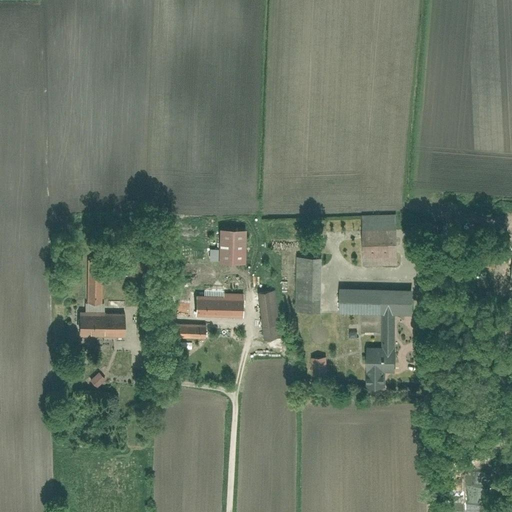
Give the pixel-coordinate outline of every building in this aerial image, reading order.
[(397,262),(397,215),(362,216),(363,262),(397,262)] [(245,229),(219,228),(218,262),(244,263),(245,229)] [(218,261),(218,249),(209,249),(209,260),(218,261)] [(321,310),(322,257),(296,256),(295,310),(321,310)] [(102,259),(87,259),(87,303),(102,303),(102,259)] [(395,348),(396,314),(412,314),(412,288),(339,288),(339,313),(381,314),(381,348),(366,347),(366,369),(365,369),(365,387),(385,387),(385,371),(395,372),(395,348)] [(282,337),(275,291),(256,294),(263,340),(282,337)] [(196,294),(195,315),(242,317),(243,296),(196,294)] [(125,314),(79,313),(79,336),(125,336),(125,314)] [(178,323),(177,337),(205,338),(206,324),(178,323)] [(326,376),(326,357),(312,357),(312,376),(326,376)] [(99,372),(90,379),(96,386),(105,379),(99,372)]
